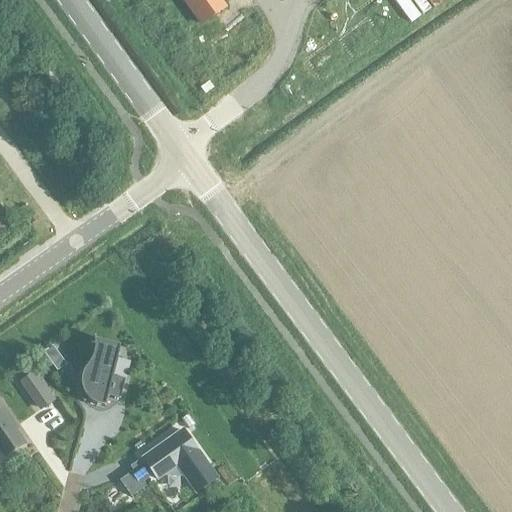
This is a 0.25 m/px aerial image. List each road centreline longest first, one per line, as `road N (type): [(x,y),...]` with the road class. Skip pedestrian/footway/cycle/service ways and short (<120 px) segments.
road 1 (tertiary): [(443,511),(182,155)]
road 2 (tertiary): [(182,155),(69,0)]
road 3 (residential): [(289,15),(285,49),(266,82),(202,129),(182,155)]
road 4 (residential): [(76,242),(182,155)]
road 5 (residential): [(76,242),(0,138)]
